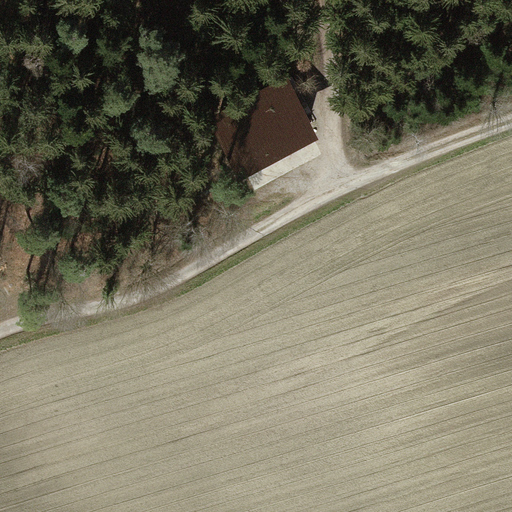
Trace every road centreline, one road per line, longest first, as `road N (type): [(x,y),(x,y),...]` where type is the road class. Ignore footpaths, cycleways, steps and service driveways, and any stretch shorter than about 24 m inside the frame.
road 1 (track): [(0,338),(162,286),(335,188),(511,125)]
road 2 (track): [(335,188),(302,0)]
